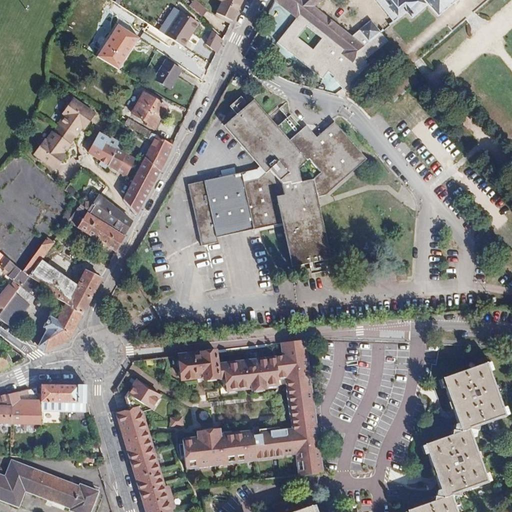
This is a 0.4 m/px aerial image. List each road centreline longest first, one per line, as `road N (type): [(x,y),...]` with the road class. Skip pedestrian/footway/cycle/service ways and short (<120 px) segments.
road 1 (tertiary): [(94,336),(110,282),(195,133),(256,0)]
road 2 (residential): [(113,355),(416,327)]
road 3 (residential): [(380,511),(385,455),(414,382),(416,327)]
road 4 (residential): [(130,511),(98,405),(98,368)]
